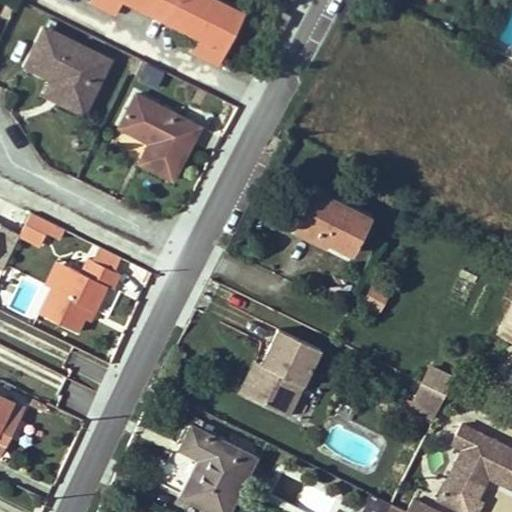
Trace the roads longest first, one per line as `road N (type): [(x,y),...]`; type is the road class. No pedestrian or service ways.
road 1 (residential): [(69,511),(193,247)]
road 2 (residential): [(193,247),(322,0)]
road 3 (unknown): [(268,103),(53,0)]
road 4 (residential): [(0,150),(193,247)]
road 5 (unknown): [(127,389),(0,319)]
